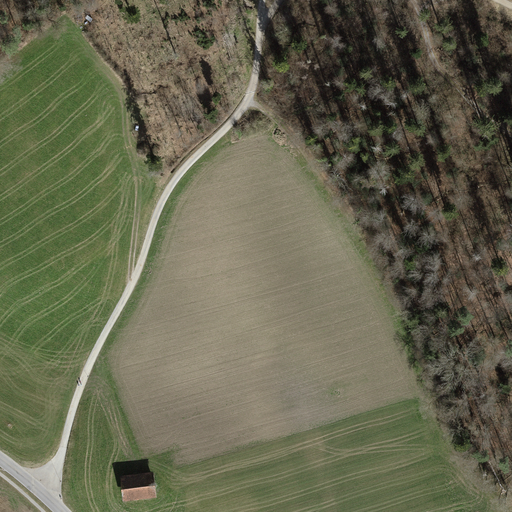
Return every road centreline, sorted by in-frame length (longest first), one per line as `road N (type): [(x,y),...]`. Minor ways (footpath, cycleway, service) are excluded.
road 1 (track): [(260,30),(251,92),(165,193),(92,360),(55,471),(39,491)]
road 2 (track): [(128,289),(137,181),(122,92),(67,22)]
road 3 (track): [(247,100),(293,135),(409,309)]
road 4 (track): [(411,0),(437,65),(511,137)]
